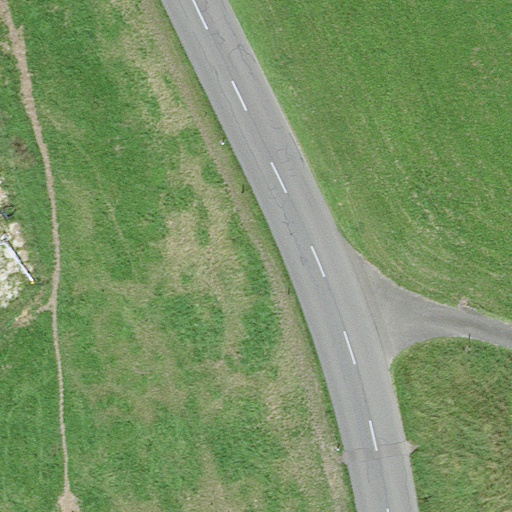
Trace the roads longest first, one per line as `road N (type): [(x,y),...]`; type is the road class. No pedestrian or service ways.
road 1 (secondary): [(193,0),(343,323),(386,511)]
road 2 (track): [(343,323),(375,314),(511,345)]
